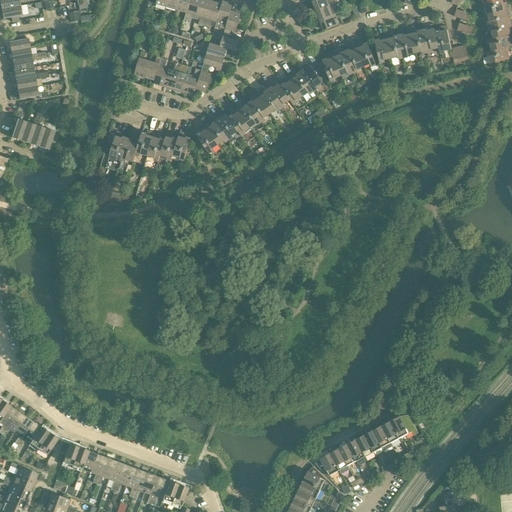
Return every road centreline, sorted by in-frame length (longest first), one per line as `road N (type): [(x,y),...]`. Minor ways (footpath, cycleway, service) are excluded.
road 1 (residential): [(130,119),(188,115),(302,43)]
road 2 (residential): [(216,511),(202,478),(72,430)]
road 3 (residential): [(302,43),(436,5)]
